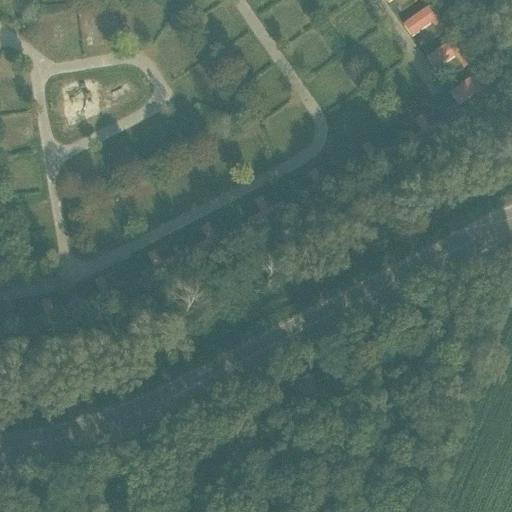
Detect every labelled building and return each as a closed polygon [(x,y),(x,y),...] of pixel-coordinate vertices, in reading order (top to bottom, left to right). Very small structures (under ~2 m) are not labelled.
[(33,0),(12,0),(15,13),(35,10),(33,0)] [(176,0),(185,13),(205,0),(176,0)] [(432,26),(437,35),(446,31),(431,5),(400,22),(409,38),(432,26)] [(82,38),(103,36),(102,11),(80,12),(82,38)] [(171,47),(181,65),(191,59),(181,41),(171,47)] [(457,41),(425,53),(432,70),(449,64),(452,72),(467,67),(457,41)] [(252,47),(233,59),(244,78),(263,67),(252,47)] [(458,104),(481,88),(472,76),(449,92),(458,104)] [(17,78),(0,80),(0,102),(20,100),(17,78)] [(0,149),(24,146),(21,124),(0,127),(0,149)] [(117,210),(100,220),(111,240),(129,230),(117,210)]
